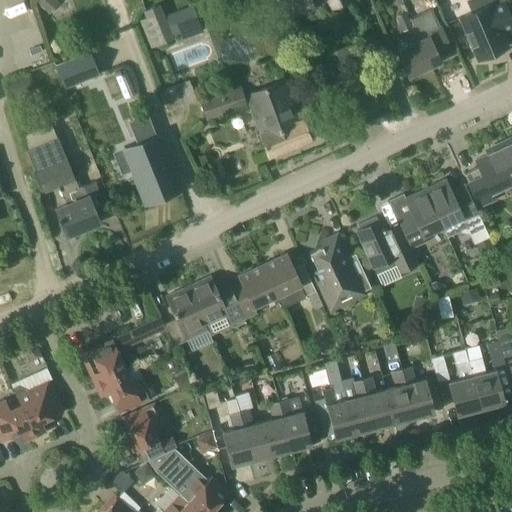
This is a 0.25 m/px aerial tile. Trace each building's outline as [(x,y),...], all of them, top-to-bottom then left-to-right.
[(40,0),(37,4),(50,15),(60,4),(55,0),(40,0)] [(346,0),(270,0),(280,23),(286,20),(284,15),(293,12),(297,20),(346,0)] [(459,17),(477,59),(507,47),(501,33),(511,28),(511,18),(504,0),(468,0),(472,11),(459,17)] [(203,32),(193,5),(165,16),(163,10),(139,20),(150,48),(174,39),(173,36),(180,34),(182,40),(203,32)] [(404,32),(414,28),(407,13),(398,17),(404,32)] [(438,21),(415,31),(431,66),(440,62),(438,57),(451,51),(438,21)] [(289,45),(302,41),(296,22),(283,26),(289,45)] [(431,66),(415,31),(407,35),(411,43),(396,49),(408,76),(431,66)] [(350,44),(334,51),(341,66),(356,59),(350,44)] [(56,67),(65,88),(98,75),(89,53),(56,67)] [(8,83),(16,112),(27,108),(23,95),(33,92),(28,76),(8,83)] [(311,118),(306,106),(300,108),(288,77),(244,94),(268,157),(312,140),(305,120),(311,118)] [(199,99),(206,121),(247,108),(240,86),(199,99)] [(180,189),(174,174),(159,136),(157,137),(137,145),(123,150),(132,171),(145,204),(180,189)] [(511,142),(500,148),(511,174),(511,142)] [(511,179),(511,174),(500,148),(475,159),(478,165),(463,172),(478,205),(494,198),(490,189),(511,179)] [(67,205),(55,209),(66,236),(99,222),(94,211),(103,208),(95,181),(78,188),(67,159),(35,172),(43,194),(60,187),(67,205)] [(424,190),(441,226),(447,237),(459,232),(461,232),(464,234),(468,233),(473,244),(476,243),(480,253),(493,247),(479,215),(465,185),(450,191),(445,180),(424,190)] [(422,234),(441,226),(424,190),(405,199),(410,210),(395,216),(399,225),(408,243),(410,247),(425,240),(422,234)] [(367,253),(357,257),(363,271),(373,267),(376,274),(396,265),(399,273),(415,266),(405,245),(408,243),(399,225),(386,231),(381,219),(377,221),(376,217),(357,225),(359,229),(357,230),(367,253)] [(371,287),(363,271),(357,257),(355,253),(343,258),(338,247),(329,245),(322,248),(321,246),(308,252),(332,305),(371,287)] [(285,253),(260,264),(274,295),(276,294),(298,284),(303,295),(307,294),(314,309),(321,306),(301,263),(292,267),(285,253)] [(274,295),(260,264),(238,274),(242,285),(231,290),(232,292),(243,316),(244,316),(255,311),(253,304),(274,295)] [(499,275),(485,280),(488,291),(503,286),(499,275)] [(188,286),(187,286),(205,324),(227,314),(232,325),(233,328),(247,322),(244,316),(243,316),(232,292),(220,298),(209,276),(188,286)] [(445,286),(438,283),(433,285),(438,297),(448,293),(445,286)] [(205,324),(187,286),(166,296),(176,318),(163,324),(173,346),(186,340),(184,334),(205,324)] [(490,296),(492,304),(499,303),(497,295),(490,296)] [(139,327),(143,337),(165,327),(160,317),(139,327)] [(495,330),(497,341),(502,358),(503,357),(511,355),(511,344),(508,327),(495,330)] [(353,347),(348,336),(340,340),(345,351),(353,347)] [(80,353),(94,385),(126,370),(112,339),(80,353)] [(30,361),(42,356),(35,340),(23,345),(30,361)] [(394,340),(383,343),(386,356),(397,353),(394,340)] [(502,358),(497,341),(486,343),(492,367),(504,364),(503,357),(502,358)] [(478,346),(464,349),(479,409),(503,402),(495,371),(485,373),(478,346)] [(479,409),(464,349),(451,352),(458,380),(448,383),(457,414),(479,409)] [(264,358),(269,371),(280,366),(275,354),(264,358)] [(448,378),(443,356),(431,359),(436,381),(448,378)] [(330,387),(321,389),(323,399),(332,432),(333,439),(354,434),(345,399),(341,384),(334,360),(323,363),(330,387)] [(410,366),(401,369),(414,418),(434,413),(425,379),(414,382),(410,366)] [(385,389),(394,423),(414,418),(401,369),(391,371),(395,386),(385,389)] [(131,381),(126,370),(94,385),(99,396),(109,392),(118,412),(150,398),(141,376),(131,381)] [(245,371),(232,375),(234,383),(247,379),(245,371)] [(185,374),(175,378),(181,391),(191,386),(185,374)] [(374,428),(394,423),(385,389),(374,392),(370,377),(361,379),(374,428)] [(16,386),(12,388),(34,436),(46,431),(42,422),(62,413),(46,379),(26,389),(16,386)] [(345,399),(354,434),(374,428),(361,379),(351,382),(355,397),(345,399)] [(23,441),(34,436),(19,404),(8,408),(4,399),(0,400),(0,441),(19,433),(23,441)] [(251,460),(238,411),(235,399),(225,401),(232,429),(222,431),(231,466),(251,460)] [(286,399),(277,401),(290,450),(310,445),(310,444),(321,441),(318,430),(314,416),(304,419),(302,411),(290,414),(286,399)] [(315,401),(323,434),(331,432),(323,399),(315,401)] [(262,421),(271,455),(290,450),(277,401),(267,403),(271,419),(262,421)] [(162,423),(152,402),(120,416),(130,437),(120,441),(125,453),(135,448),(142,462),(177,447),(173,437),(159,442),(152,427),(162,423)] [(271,455),(262,421),(251,424),(247,409),(238,411),(251,460),(271,455)] [(203,456),(219,449),(212,434),(197,441),(203,456)] [(195,476),(178,494),(196,511),(216,511),(213,509),(228,493),(210,476),(203,483),(195,476)] [(196,511),(178,494),(177,494),(170,487),(154,503),(159,508),(155,511),(196,511)] [(117,497),(102,511),(140,511),(138,510),(140,508),(122,491),(117,497)] [(0,511),(10,511),(7,504),(3,506),(0,500),(0,511)]
